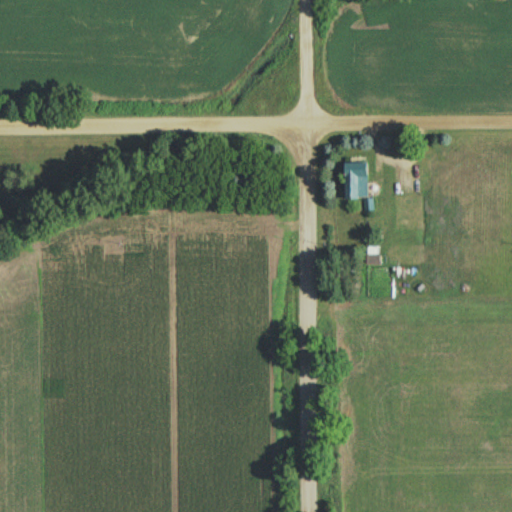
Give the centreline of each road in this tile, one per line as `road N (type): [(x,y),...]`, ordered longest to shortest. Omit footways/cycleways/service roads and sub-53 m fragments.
road 1 (residential): [(0,127),(511,125)]
road 2 (residential): [(303,511),(301,0)]
